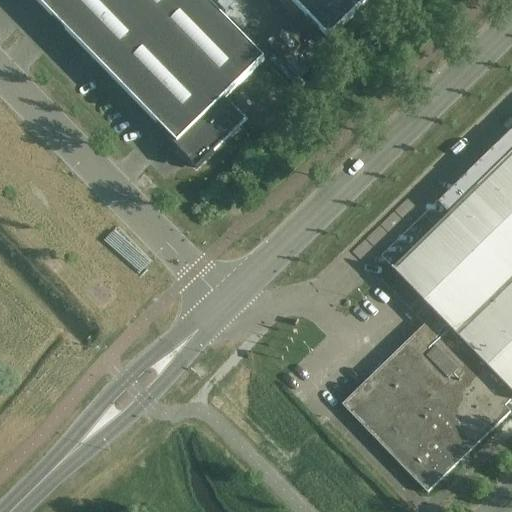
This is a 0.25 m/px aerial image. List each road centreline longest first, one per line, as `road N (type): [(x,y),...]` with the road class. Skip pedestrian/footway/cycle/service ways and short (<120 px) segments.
road 1 (residential): [(223,306),(511,24)]
road 2 (residential): [(223,306),(0,75)]
road 3 (residential): [(10,511),(223,306)]
